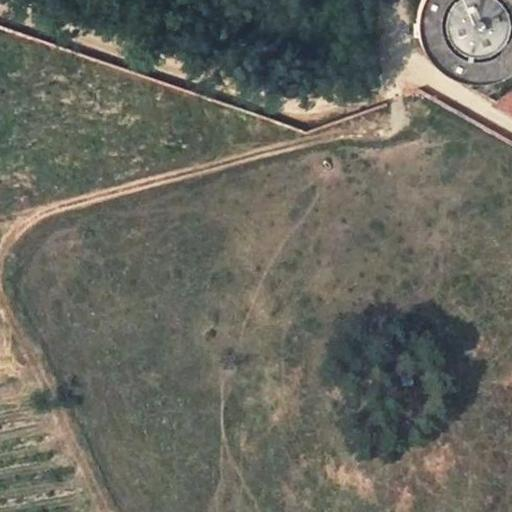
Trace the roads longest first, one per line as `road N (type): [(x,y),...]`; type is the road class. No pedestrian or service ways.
road 1 (track): [(0,6),(282,102),(321,105),(408,69)]
road 2 (residential): [(397,0),(408,69),(511,129)]
